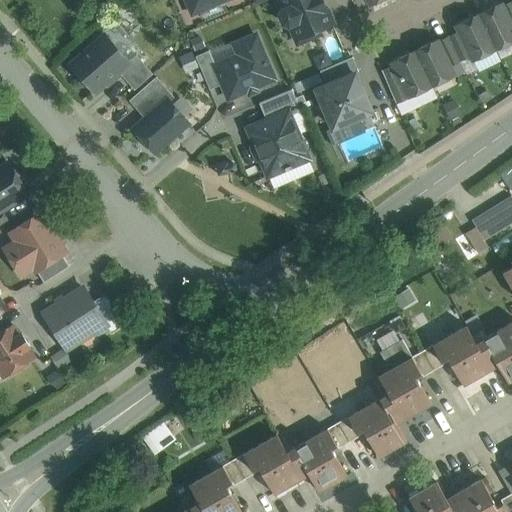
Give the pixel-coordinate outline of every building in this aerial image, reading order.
[(186,0),(192,14),(224,0),(186,0)] [(322,0),(280,0),(284,9),(282,9),(280,15),(283,23),(289,25),(291,24),(298,42),(319,33),(317,30),(332,23),(322,0)] [(511,0),(502,5),(500,2),(478,13),(496,50),(511,41),(511,0)] [(478,13),(456,24),(459,30),(448,36),(460,61),(471,55),(473,60),(496,50),(478,13)] [(71,65),(94,92),(106,82),(108,84),(120,73),(118,71),(129,62),(105,35),(71,65)] [(239,55),(215,65),(228,99),(275,79),(257,35),(234,44),(239,55)] [(437,41),(436,39),(414,50),(432,86),(454,75),(449,66),(460,61),(448,36),(437,41)] [(414,50),(392,60),(393,64),(409,97),(396,103),(399,111),(437,95),(432,86),(414,50)] [(393,64),(382,70),(396,103),(409,97),(393,64)] [(316,89),(333,127),(371,111),(355,73),(316,89)] [(156,76),(129,100),(145,118),(167,99),(169,101),(174,97),(156,76)] [(145,118),(134,128),(155,152),(188,123),(169,101),(167,99),(145,118)] [(249,127),(268,175),(308,158),(289,110),(249,127)] [(8,162),(0,167),(0,210),(1,210),(28,193),(8,162)] [(227,162),(217,164),(217,165),(218,174),(219,174),(229,172),(229,171),(235,170),(236,168),(235,164),(233,162),(227,163),(227,162)] [(488,245),(484,238),(511,221),(511,193),(471,218),(476,225),(465,231),(477,252),(488,245)] [(41,213),(12,232),(23,250),(11,258),(21,274),(34,266),(36,270),(62,254),(65,252),(41,213)] [(62,254),(36,270),(44,282),(70,266),(62,254)] [(511,266),(503,272),(511,287),(511,266)] [(84,287),(44,313),(66,348),(78,340),(76,337),(92,327),(97,333),(107,327),(108,326),(93,301),(84,287)] [(126,323),(106,293),(93,301),(108,326),(107,327),(111,333),(126,323)] [(511,321),(476,343),(466,325),(433,345),(442,361),(448,358),(464,385),(498,365),(508,382),(511,380),(511,321)] [(13,324),(0,332),(0,370),(4,376),(34,357),(27,347),(30,345),(22,333),(20,335),(13,324)] [(395,327),(375,338),(388,363),(409,352),(395,327)] [(433,345),(422,351),(434,370),(444,364),(442,361),(433,345)] [(434,370),(422,351),(412,357),(421,373),(423,376),(434,370)] [(412,357),(378,376),(388,393),(348,416),(358,433),(363,429),(379,457),(407,441),(397,423),(432,404),(416,376),(421,373),(412,357)] [(358,433),(348,416),(338,422),(349,442),(360,435),(358,433)] [(142,435),(154,452),(176,437),(164,419),(142,435)] [(349,442),(338,422),(327,428),(337,445),(338,448),(349,442)] [(327,428),(287,451),(277,434),(244,453),(253,470),(259,467),(275,494),(309,474),(319,491),(347,475),(331,448),(337,445),(327,428)] [(253,470),(244,453),(233,459),(244,479),(255,473),(253,470)] [(244,479),(233,459),(223,465),(232,482),(234,485),(244,479)] [(232,482),(223,465),(189,484),(199,502),(181,511),(242,511),(227,485),(232,482)] [(481,479),(446,499),(437,481),(409,497),(417,511),(508,511),(503,503),(502,503),(497,506),(481,479)] [(511,511),(511,494),(501,500),(502,503),(503,503),(508,511),(511,511)]
